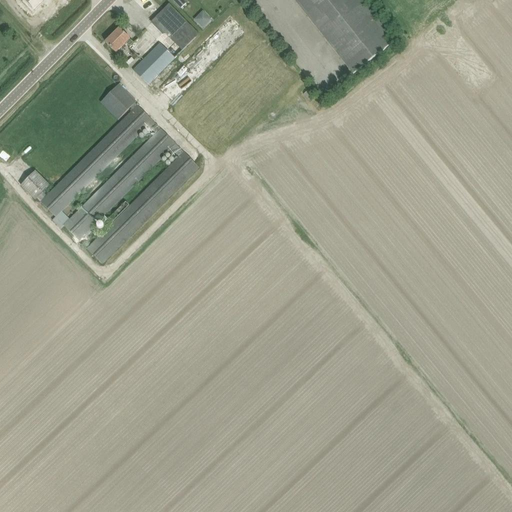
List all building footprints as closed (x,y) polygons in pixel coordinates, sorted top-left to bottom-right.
[(23,0),(32,9),(41,0),(23,0)] [(187,3),(184,0),(171,0),(181,10),(187,3)] [(294,0),(330,46),(354,75),(395,43),(374,17),(361,0),(294,0)] [(183,51),(199,35),(177,12),(170,5),(164,10),(158,16),(152,22),(169,39),(171,37),(183,51)] [(203,20),(199,16),(194,20),(203,29),(212,20),(208,16),(203,20)] [(126,43),(130,47),(134,44),(130,39),(120,29),(106,43),(116,53),(126,43)] [(153,81),(169,65),(175,59),(161,44),(144,60),(134,70),(149,85),(153,81)] [(72,220),(65,227),(79,241),(171,149),(180,157),(130,207),(126,202),(107,221),(112,225),(88,249),(103,264),(199,168),(136,104),(137,103),(119,85),(101,103),(119,120),(131,108),(134,111),(48,197),(43,193),(50,186),(36,172),(21,186),(36,200),(37,199),(42,204),(42,203),(56,218),(62,211),(148,126),(149,126),(156,134),(157,135),(72,220)]
